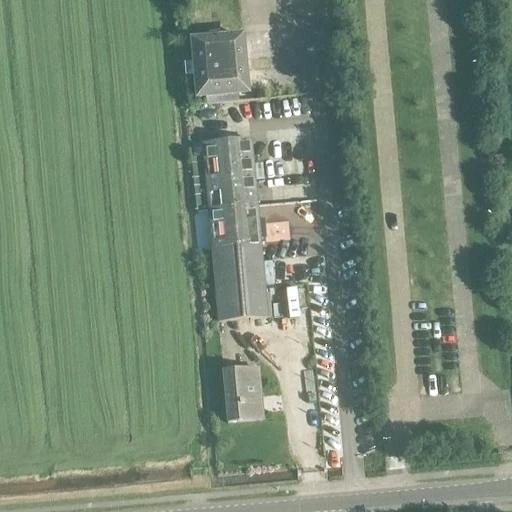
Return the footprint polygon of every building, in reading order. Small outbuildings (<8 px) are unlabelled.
[(505,51),(511,50),(511,33),(503,34),(505,51)] [(241,37),(192,42),(197,98),(205,97),(206,105),(239,102),(238,94),(246,93),(241,37)] [(190,158),(193,186),(254,181),(250,141),(192,146),(193,158),(190,158)] [(195,214),(197,214),(257,209),(254,181),(193,186),(195,214)] [(260,248),(257,209),(197,214),(201,252),(212,252),(260,248)] [(267,319),(263,284),(274,283),(272,259),(261,260),(260,248),(212,252),(218,323),(267,319)] [(228,424),(262,421),(258,371),(223,374),(228,424)]
